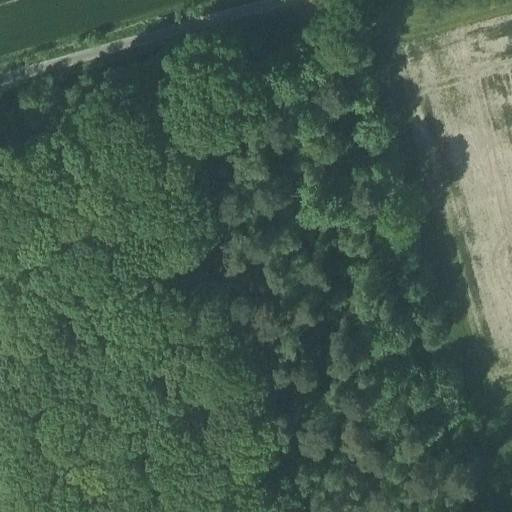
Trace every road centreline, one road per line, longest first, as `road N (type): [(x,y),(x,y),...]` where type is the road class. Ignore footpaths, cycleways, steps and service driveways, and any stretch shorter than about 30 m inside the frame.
road 1 (track): [(333,0),(349,24),(486,511)]
road 2 (unclassified): [(300,0),(0,83)]
